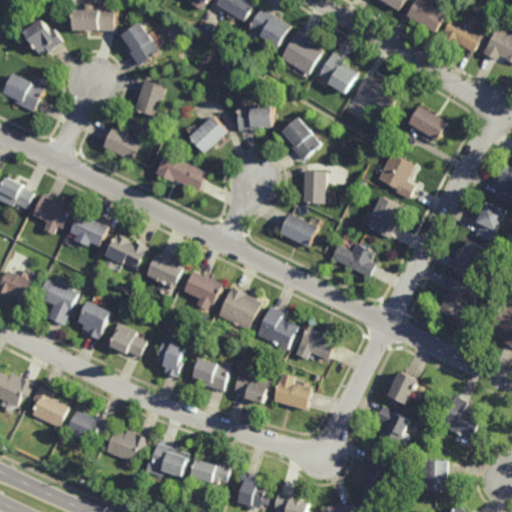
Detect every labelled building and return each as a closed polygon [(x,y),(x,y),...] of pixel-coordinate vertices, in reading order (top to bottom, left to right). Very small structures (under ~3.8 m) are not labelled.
[(244,19),(231,11),(232,10),(219,2),(220,0),(250,0),(255,3),(244,19)] [(405,0),(400,8),(386,0),(405,0)] [(425,0),(447,13),(436,30),(409,13),(416,0),(425,0)] [(279,45),(250,27),(263,7),(292,25),(279,45)] [(102,10),(117,10),(117,28),(102,28),(102,27),(76,27),(76,8),(102,8),(102,10)] [(484,20),(478,30),(484,34),(474,51),(460,42),(459,44),(443,34),(443,33),(444,32),(454,15),(462,20),(468,11),(484,20)] [(52,29),(56,26),(65,39),(53,47),(55,49),(49,52),(46,48),(41,51),(26,28),(44,17),(52,29)] [(142,64),(129,45),(132,43),(125,32),(143,20),(155,38),(154,39),(162,50),(142,64)] [(511,34),(511,60),(501,54),(498,58),(485,51),(498,27),(511,34)] [(309,73),(282,56),(298,30),(311,37),(309,40),(324,49),(309,73)] [(346,92),(330,82),(331,80),(321,74),(335,51),(347,58),(344,62),(359,72),(346,92)] [(36,111),(16,100),(17,96),(6,91),(15,71),(34,80),(34,81),(47,88),(36,111)] [(389,85),(390,83),(403,91),(391,109),(363,92),(373,75),(389,85)] [(159,115),(138,108),(148,78),(169,85),(159,115)] [(239,130),(239,104),(251,104),(251,103),(272,103),(272,125),(260,125),(260,130),(239,130)] [(439,139),(411,122),(421,104),(449,121),(439,139)] [(207,152),(192,135),(216,114),(232,131),(207,152)] [(304,159),(281,133),(284,131),(283,130),(290,123),(300,116),(314,132),(313,132),(322,143),(304,159)] [(135,159),(106,145),(116,126),(144,140),(135,159)] [(201,192),(185,184),(186,183),(177,179),(176,180),(159,172),(169,152),(210,172),(201,192)] [(411,198),(397,191),(399,188),(380,178),(393,153),(417,164),(408,181),(417,186),(411,198)] [(511,203),(495,196),(502,184),(499,182),(508,163),(509,163),(511,164),(511,203)] [(328,171),(326,202),(305,202),(305,169),(328,171)] [(35,192),(28,208),(15,202),(13,205),(0,199),(0,187),(2,188),(8,176),(24,184),(23,186),(35,192)] [(58,200),(59,199),(74,206),(63,228),(59,226),(55,234),(45,229),(49,221),(35,214),(45,194),(58,200)] [(391,237),(368,226),(374,215),(373,214),(383,195),(406,207),(391,237)] [(502,225),(501,225),(496,235),(498,236),(496,240),(494,239),(493,242),(477,235),(483,223),(479,221),(489,201),(508,210),(503,221),(504,222),(502,225)] [(101,246),(92,242),(91,246),(85,243),(85,244),(75,239),(78,234),(72,231),(81,212),(110,226),(101,246)] [(309,247),(280,232),(290,212),(319,227),(309,247)] [(129,239),(130,239),(129,240),(133,241),(132,243),(134,244),(136,240),(150,247),(138,270),(119,260),(114,269),(104,264),(109,256),(108,255),(108,254),(119,234),(129,239)] [(473,279),(454,270),(461,254),(463,255),(470,240),(488,249),(473,279)] [(373,261),(378,264),(371,277),(333,258),(340,245),(353,252),(358,242),(377,252),(373,261)] [(176,289),(169,285),(169,284),(168,283),(169,281),(164,279),(163,281),(162,281),(156,279),(156,278),(149,275),(159,254),(174,261),(186,267),(176,289)] [(18,274),(19,274),(36,282),(25,303),(23,301),(17,299),(17,298),(9,294),(8,295),(0,291),(10,270),(18,274)] [(210,277),(211,277),(225,284),(215,305),(213,303),(210,310),(199,305),(202,298),(187,291),(196,271),(210,277)] [(459,320),(441,311),(446,303),(443,301),(448,291),(444,289),(450,277),(474,290),(468,302),(469,302),(459,320)] [(65,324),(49,317),(55,304),(41,297),(49,279),(79,294),(65,324)] [(248,330),(221,316),(232,294),(229,293),(232,287),(246,293),(246,294),(262,302),(248,330)] [(511,344),(506,341),(509,334),(493,326),(506,300),(511,303),(511,344)] [(100,339),(87,333),(89,331),(85,329),(87,325),(81,322),(91,301),(113,312),(100,339)] [(289,324),(290,322),(299,326),(288,350),(279,346),(280,345),(257,335),(271,306),(284,312),(281,319),(288,323),(289,324)] [(142,357),(131,351),(130,354),(113,346),(120,334),(117,332),(121,323),(139,332),(137,335),(149,342),(142,357)] [(338,339),(328,360),(311,352),(307,360),(297,355),(301,346),(300,346),(309,326),(338,339)] [(184,369),(181,368),(181,369),(183,370),(180,378),(167,373),(169,367),(166,367),(167,364),(160,361),(168,339),(176,342),(177,343),(188,347),(183,362),(186,363),(184,369)] [(224,390),(206,384),(207,381),(197,377),(203,359),(221,365),(221,367),(231,370),(224,390)] [(0,372),(11,377),(12,374),(34,384),(27,397),(22,395),(17,407),(0,398),(0,372)] [(408,405),(389,396),(401,372),(419,381),(408,405)] [(294,383),(303,386),(304,382),(308,383),(307,387),(312,388),(306,410),(275,401),(280,381),(281,381),(283,374),(296,377),(294,383)] [(253,379),(254,376),(273,382),(270,392),(266,390),(262,404),(245,398),(246,395),(235,391),(237,383),(240,375),(253,379)] [(60,428),(33,415),(39,402),(33,399),(40,387),(53,393),(52,397),(70,406),(60,428)] [(473,414),(474,412),(484,417),(472,440),(443,424),(457,396),(469,402),(465,410),(473,414)] [(399,443),(390,439),(390,440),(381,436),(385,428),(381,426),(383,422),(379,420),(385,407),(411,421),(399,443)] [(96,418),(98,415),(111,421),(105,434),(99,432),(94,444),(68,431),(78,410),(96,418)] [(127,434),(129,430),(150,438),(145,452),(140,450),(134,462),(108,452),(116,430),(127,434)] [(189,458),(190,459),(184,477),(164,471),(163,476),(147,470),(150,460),(154,462),(159,443),(191,453),(189,458)] [(386,497),(360,484),(375,455),(401,468),(386,497)] [(218,465),(219,463),(231,466),(227,482),(220,480),(219,484),(214,482),(214,483),(193,477),(198,460),(218,465)] [(449,491),(428,491),(428,474),(426,474),(426,461),(449,461),(449,491)] [(268,505),(261,504),(260,508),(255,507),(254,511),(249,510),(250,506),(238,503),(242,487),(240,486),(244,472),(256,476),(255,481),(259,482),(259,484),(266,486),(264,496),(270,497),(268,505)] [(306,511),(282,511),(274,510),(278,494),(293,497),(291,501),(308,505),(306,511)] [(357,511),(322,511),(322,510),(331,506),(331,508),(337,506),(338,509),(353,502),(357,511)]
